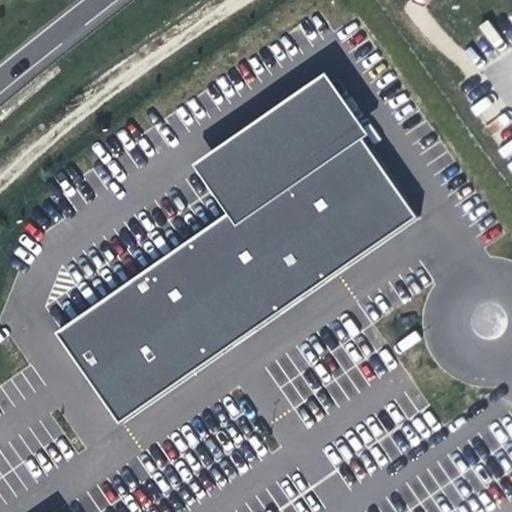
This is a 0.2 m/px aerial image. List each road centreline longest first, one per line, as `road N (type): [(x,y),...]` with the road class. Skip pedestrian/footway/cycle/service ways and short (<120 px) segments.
road 1 (track): [(0,175),(20,152),(246,0)]
road 2 (motorway): [(0,85),(107,0)]
